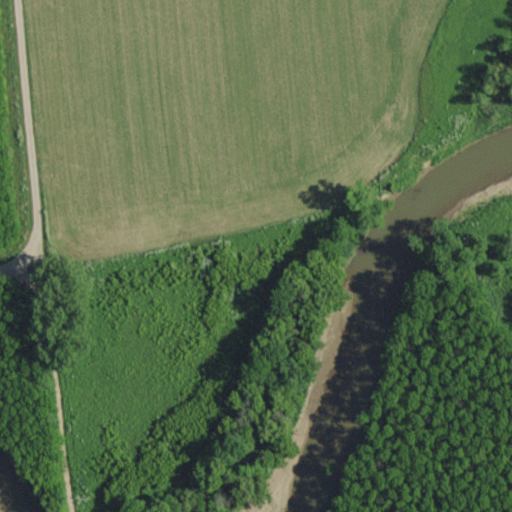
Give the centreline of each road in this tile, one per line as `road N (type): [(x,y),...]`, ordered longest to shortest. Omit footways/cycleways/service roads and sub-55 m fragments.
road 1 (residential): [(37,264),(15,0)]
road 2 (residential): [(69,511),(37,264)]
